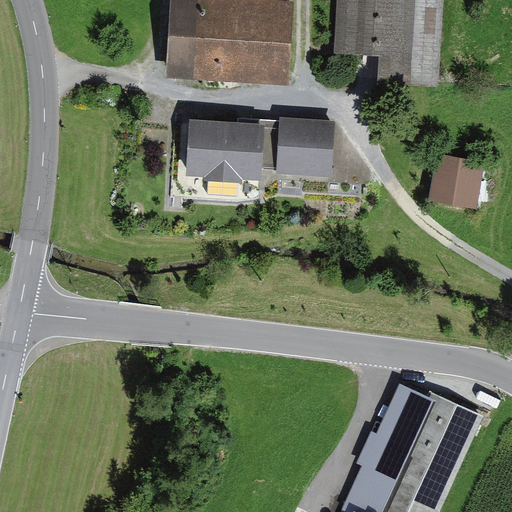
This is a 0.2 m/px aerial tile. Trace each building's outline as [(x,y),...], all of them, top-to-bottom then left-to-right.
[(172,0),(168,75),(289,83),(294,0),(172,0)] [(339,0),(336,49),(372,51),(370,89),(439,93),(444,0),(339,0)] [(185,173),(260,178),(264,121),(189,116),(185,173)] [(277,173),(332,176),(335,120),(281,117),(277,173)] [(429,196),(477,204),(485,158),(437,150),(429,196)] [(349,501),(372,511),(437,511),(481,417),(403,382),(349,501)]
